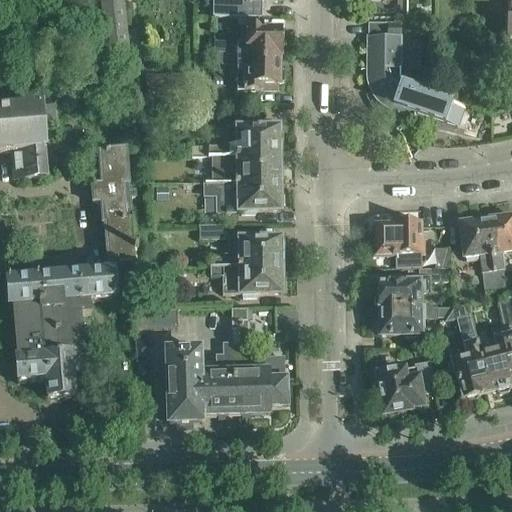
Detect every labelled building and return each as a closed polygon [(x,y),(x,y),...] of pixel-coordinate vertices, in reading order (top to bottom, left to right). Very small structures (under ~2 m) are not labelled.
[(122,0),(98,0),(102,28),(105,59),(129,57),(122,0)] [(213,19),(246,19),(246,8),(259,8),(259,3),(279,3),(279,0),(229,0),(229,8),(213,8),(213,19)] [(399,78),(399,24),(367,24),(367,82),(370,93),(374,98),(399,78)] [(267,57),(277,57),(279,57),(279,45),(283,44),(283,34),(279,33),(279,31),(264,31),(264,29),(236,29),(236,44),(213,44),(213,56),(225,57),(260,57),(260,58),(267,59),(267,57)] [(225,57),(213,56),(213,66),(225,66),(225,57)] [(267,57),(267,59),(260,58),(260,57),(225,57),(225,66),(236,66),(236,73),(242,73),(242,94),(277,94),(277,87),(277,86),(281,84),(281,74),(277,73),(277,57),(267,57)] [(456,128),(463,108),(403,87),(399,78),(374,98),(377,102),(386,109),(411,118),(413,113),(456,128)] [(190,80),(146,81),(147,105),(191,104),(190,80)] [(213,99),(198,99),(198,106),(198,108),(214,108),(214,105),(214,99),(213,99)] [(52,107),(41,108),(42,125),(54,124),(53,117),(52,107)] [(0,159),(12,159),(12,165),(14,182),(47,179),(45,156),(40,108),(0,111),(0,159)] [(278,145),(282,143),(281,134),(277,133),(277,129),(253,130),(253,125),(239,126),(239,129),(226,130),(227,144),(219,145),(219,147),(207,148),(191,149),(191,158),(207,158),(278,157),(278,145)] [(135,264),(130,201),(135,200),(134,194),(129,194),(126,151),(98,153),(101,186),(91,186),(93,205),(101,205),(102,226),(104,225),(108,266),(135,264)] [(278,157),(211,158),(211,185),(222,185),(222,173),(232,173),(233,184),(278,184),(278,183),(282,181),(282,172),(278,170),(278,157)] [(211,185),(204,185),(204,197),(216,197),(217,213),(225,213),(225,215),(230,215),(230,213),(240,213),(240,217),(255,216),(255,213),(279,212),(279,209),(283,207),(283,198),(278,196),(278,184),(233,184),(222,185),(211,185)] [(156,202),(168,202),(168,189),(156,189),(156,202)] [(0,238),(0,244),(33,244),(32,222),(55,222),(55,216),(71,216),(70,199),(29,199),(29,198),(0,198),(0,238)] [(511,218),(485,222),(494,293),(504,292),(501,272),(503,272),(500,255),(511,253),(511,218)] [(494,293),(485,222),(458,226),(462,260),(478,257),(481,275),(481,274),(484,295),(494,293)] [(375,242),(371,242),(372,259),(394,259),(394,271),(420,270),(419,255),(423,255),(423,241),(419,241),(419,224),(391,224),(392,227),(375,228),(375,242)] [(209,259),(209,268),(280,267),(280,256),(284,254),(284,245),(280,243),(280,240),(256,240),(256,237),(241,237),(241,241),(228,241),(228,256),(222,256),(222,259),(209,259)] [(448,252),(433,252),(434,272),(448,272),(448,252)] [(280,267),(209,268),(209,278),(222,278),(222,296),(242,296),(242,299),(256,299),(256,295),(280,295),(280,292),(284,290),(284,281),(280,279),(280,267)] [(17,362),(14,362),(17,386),(44,383),(46,402),(73,400),(73,398),(88,396),(86,375),(83,376),(77,317),(90,316),(89,304),(116,301),(113,273),(27,281),(26,272),(4,275),(8,310),(12,310),(17,362)] [(376,297),(374,299),(374,306),(377,308),(377,311),(378,311),(421,310),(420,295),(430,295),(430,285),(447,284),(447,272),(418,273),(418,282),(410,282),(410,285),(401,285),(401,283),(376,283),(376,297)] [(170,299),(151,300),(152,311),(171,311),(170,299)] [(511,305),(511,304),(497,307),(502,328),(511,369),(511,305)] [(444,323),(469,317),(466,307),(454,309),(444,323)] [(171,311),(152,311),(151,311),(150,308),(134,309),(134,331),(177,331),(177,312),(171,312),(171,311)] [(379,323),(375,325),(376,332),(379,334),(379,337),(403,337),(404,337),(404,338),(405,338),(406,339),(407,339),(408,339),(409,339),(410,339),(411,339),(412,339),(413,338),(414,338),(415,338),(415,337),(416,337),(420,336),(420,320),(435,320),(435,318),(446,317),(452,310),(435,310),(421,310),(378,311),(379,323)] [(246,323),(230,324),(231,346),(232,395),(241,395),(241,416),(268,416),(268,408),(284,407),(284,381),(267,382),(266,367),(248,368),(246,323)] [(511,389),(511,369),(502,328),(490,331),(493,344),(476,348),(487,395),(495,394),(498,397),(507,395),(508,390),(511,389)] [(487,395),(476,348),(473,335),(460,338),(463,351),(448,355),(451,364),(446,365),(450,382),(455,381),(456,386),(457,385),(461,402),(464,401),(468,404),(475,402),(477,398),(487,395)] [(215,358),(215,369),(198,369),(200,418),(241,416),(241,395),(232,395),(231,346),(223,346),(223,357),(215,358)] [(165,353),(167,426),(200,425),(200,418),(198,369),(198,352),(165,353)] [(389,419),(396,418),(399,415),(399,414),(422,409),(419,397),(434,395),(428,364),(413,367),(414,370),(375,377),(376,380),(378,393),(383,417),(386,416),(386,417),(389,419)]
